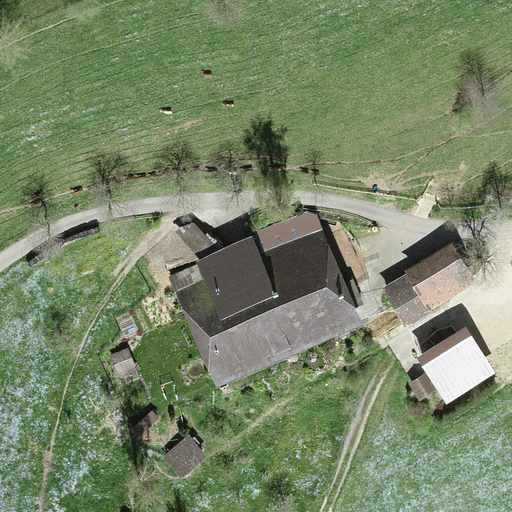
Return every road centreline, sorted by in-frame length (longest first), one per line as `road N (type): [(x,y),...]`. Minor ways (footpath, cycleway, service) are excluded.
road 1 (unclassified): [(511,223),(439,224),(286,196),(215,195),(92,213),(0,264)]
road 2 (track): [(313,511),(382,364),(373,279),(402,217)]
